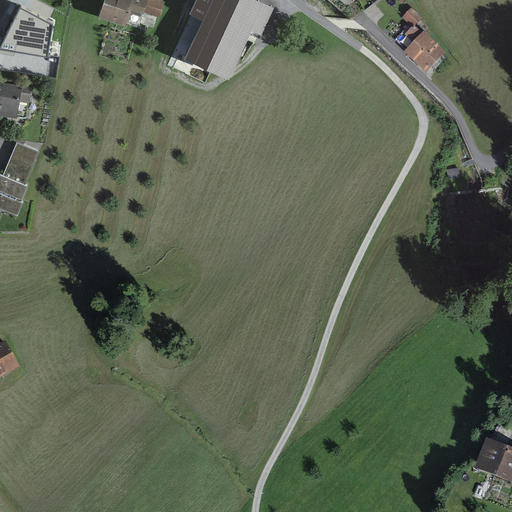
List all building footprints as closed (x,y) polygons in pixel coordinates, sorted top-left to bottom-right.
[(108,0),(104,10),(128,19),(133,7),(139,10),(141,5),(158,11),(161,0),(108,0)] [(269,8),(251,0),(198,0),(194,11),(208,17),(189,56),(226,74),(249,26),(259,30),(269,8)] [(416,24),(422,17),(412,8),(405,15),(416,24)] [(433,75),(450,57),(426,35),(409,53),(433,75)] [(0,87),(0,113),(14,116),(15,111),(27,114),(32,86),(20,83),(19,91),(0,87)] [(4,176),(24,185),(38,152),(18,144),(4,176)] [(24,185),(4,176),(0,174),(0,208),(16,215),(22,202),(20,201),(26,186),(24,185)] [(0,370),(18,362),(10,346),(0,350),(0,370)] [(469,467),(511,482),(511,480),(511,453),(478,442),(469,467)]
